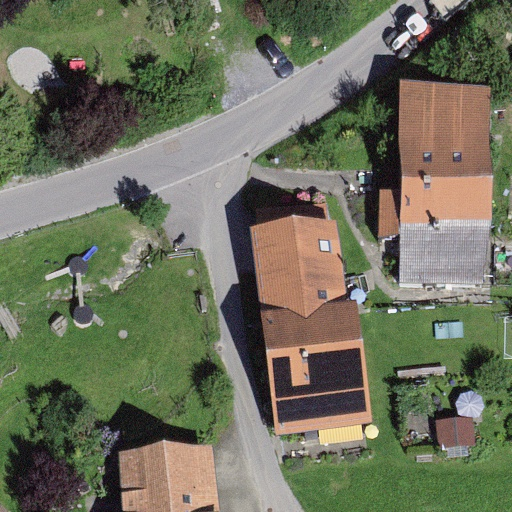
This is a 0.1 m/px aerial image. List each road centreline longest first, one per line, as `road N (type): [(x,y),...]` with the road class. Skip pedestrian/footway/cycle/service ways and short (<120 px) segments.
road 1 (unclassified): [(197,152),(213,198),(249,431),(281,511)]
road 2 (unclassified): [(197,152),(365,66),(450,0)]
road 3 (unclassified): [(0,214),(197,152)]
